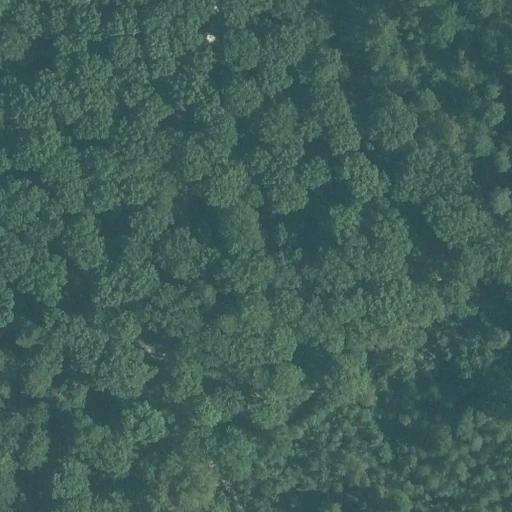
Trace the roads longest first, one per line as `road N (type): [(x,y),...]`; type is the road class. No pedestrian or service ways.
road 1 (track): [(4,0),(13,103),(102,296),(163,374),(242,511)]
road 2 (track): [(163,374),(182,272),(179,162)]
road 3 (track): [(179,162),(180,102),(219,0)]
